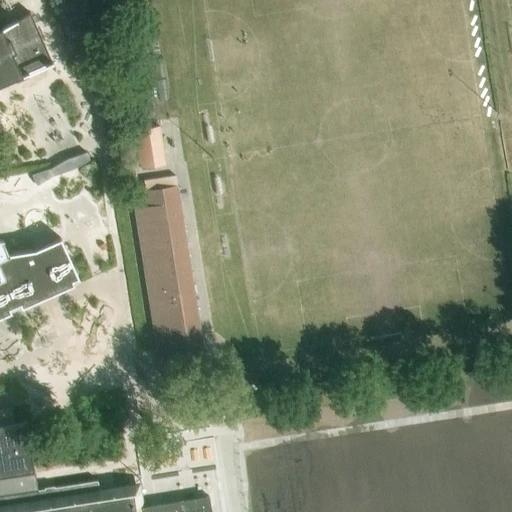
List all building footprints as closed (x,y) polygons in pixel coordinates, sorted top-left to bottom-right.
[(0,89),(14,84),(13,80),(53,63),(52,61),(51,61),(30,13),(16,21),(16,20),(6,25),(0,19),(0,89)] [(166,166),(159,126),(134,130),(140,170),(166,166)] [(78,167),(90,160),(86,153),(67,159),(50,169),(32,174),(37,185),(53,176),(72,170),(78,167)] [(143,190),(146,206),(134,208),(148,299),(157,359),(204,351),(178,185),(176,185),(175,176),(143,181),(145,190),(143,190)] [(0,316),(80,281),(79,280),(60,240),(61,239),(60,238),(33,250),(7,254),(2,242),(3,241),(2,240),(0,239),(0,316)] [(0,495),(37,490),(33,470),(25,419),(23,420),(23,422),(14,423),(11,409),(13,408),(12,407),(0,408),(0,495)] [(96,481),(37,490),(0,495),(0,511),(138,511),(137,506),(135,489),(98,495),(96,481)] [(210,511),(208,495),(137,506),(138,511),(210,511)]
